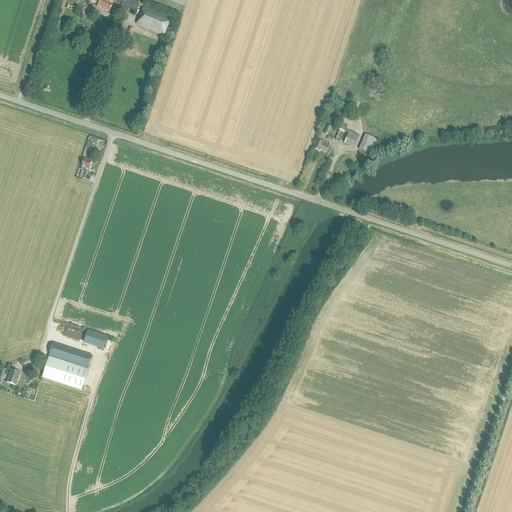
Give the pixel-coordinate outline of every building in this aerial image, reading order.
[(91,0),(91,2),(96,4),(98,0),(100,0),(101,0),(98,8),(109,13),(113,4),(122,7),(121,8),(128,12),(130,8),(137,12),(140,4),(139,4),(140,4),(134,1),(134,2),(129,0),(91,0)] [(171,20),(160,16),(143,9),(137,24),(164,36),(171,20)] [(129,40),(133,30),(129,28),(125,38),(129,40)] [(359,102),(350,98),(347,106),(356,109),(359,102)] [(349,120),(350,128),(360,127),(359,118),(349,120)] [(348,134),(344,143),(349,145),(354,134),(347,130),(348,128),(339,124),(337,130),(348,134)] [(372,153),(378,138),(365,133),(359,148),(372,153)] [(318,140),(315,149),(320,151),(320,150),(328,153),(331,144),(323,141),(322,142),(318,140)] [(87,173),(91,161),(84,159),(81,169),(85,171),(82,178),(90,181),(91,177),(92,175),(87,173)] [(93,356),(53,343),(42,378),(81,390),(93,356)] [(16,385),(20,373),(11,370),(7,382),(16,385)]
